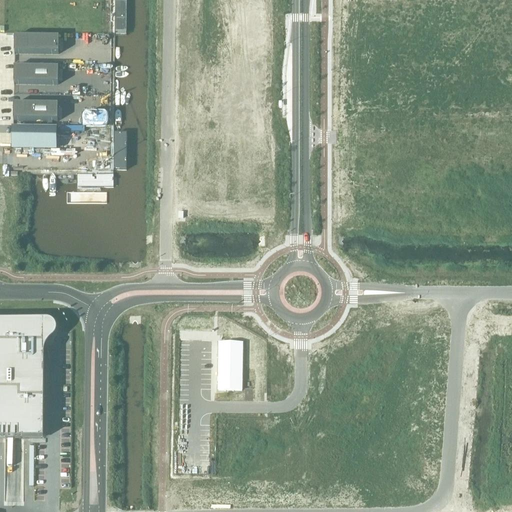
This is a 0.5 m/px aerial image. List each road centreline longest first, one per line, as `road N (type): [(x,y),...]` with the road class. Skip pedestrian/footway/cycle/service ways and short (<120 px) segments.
road 1 (unclassified): [(164,287),(168,0)]
road 2 (secondary): [(311,268),(305,0)]
road 3 (secondary): [(294,0),(289,268)]
road 4 (unclassified): [(423,511),(446,484),(460,292)]
road 5 (secondary): [(94,309),(86,511)]
road 6 (secondary): [(101,511),(110,317)]
road 7 (secondary): [(110,317),(140,299),(275,302)]
